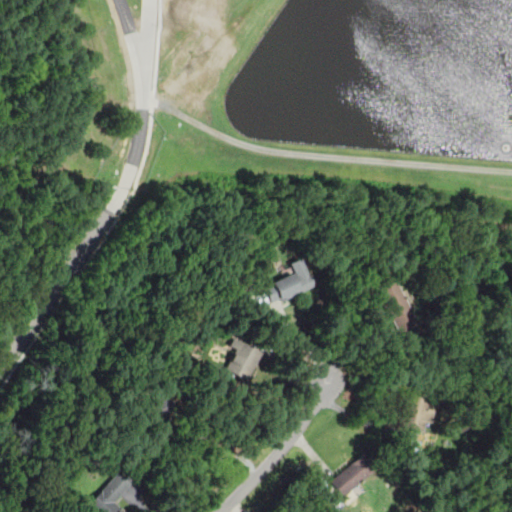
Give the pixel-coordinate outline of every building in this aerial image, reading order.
[(264,287),(273,304),(302,290),(293,273),(264,287)] [(394,275),(374,283),(394,332),(414,324),(394,275)] [(231,336),(261,351),(247,379),(226,368),(235,349),(227,345),(231,336)] [(434,395),(404,390),(398,426),(428,431),(434,395)] [(161,396),(147,413),(159,422),(172,405),(161,396)] [(340,499),(377,467),(364,452),(327,483),(340,499)] [(84,509),(87,511),(123,511),(113,503),(129,483),(115,471),(84,509)]
